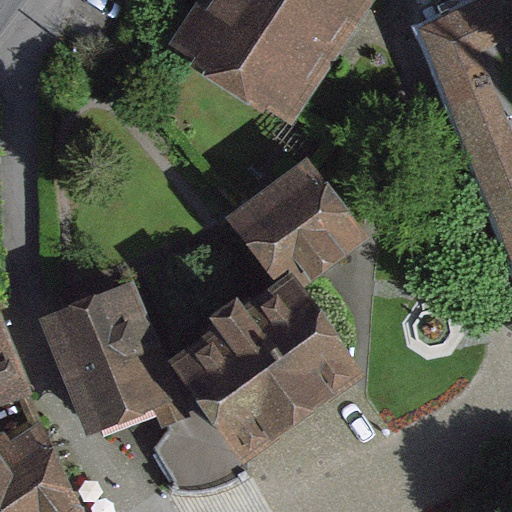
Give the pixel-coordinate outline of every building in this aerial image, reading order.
[(370,0),(210,0),(177,49),(285,124),(370,0)] [(511,129),(480,52),(511,36),(511,5),(506,9),(501,0),(492,0),(484,4),(419,35),(511,267),(511,129)] [(501,0),(506,9),(511,5),(511,0),(481,0),(484,4),(492,0),(501,0)] [(243,223),(294,293),(308,283),(372,237),(321,167),(243,223)] [(373,377),(308,283),(294,293),(185,367),(212,405),(250,461),(307,422),(373,377)] [(145,291),(60,321),(100,435),(154,422),(165,428),(189,416),(186,405),(145,291)] [(0,411),(35,396),(0,318),(0,411)] [(250,461),(212,405),(189,416),(165,428),(141,442),(167,488),(200,490),(232,479),(253,469),(250,461)] [(11,440),(0,446),(0,511),(86,511),(48,433),(17,450),(11,440)]
